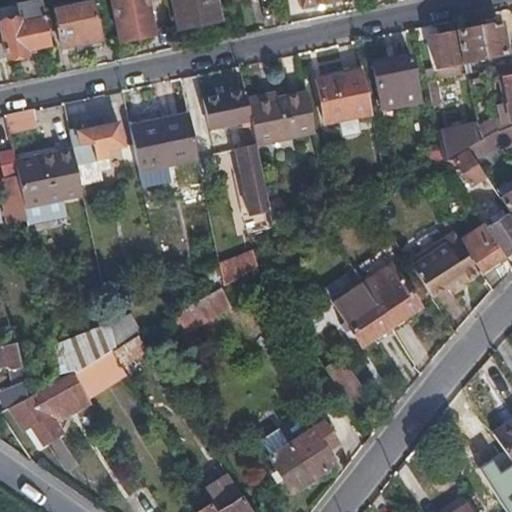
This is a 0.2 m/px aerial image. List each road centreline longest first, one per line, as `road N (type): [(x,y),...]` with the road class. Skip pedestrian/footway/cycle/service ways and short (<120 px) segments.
road 1 (residential): [(493,0),(0,103)]
road 2 (residential): [(511,304),(336,511)]
